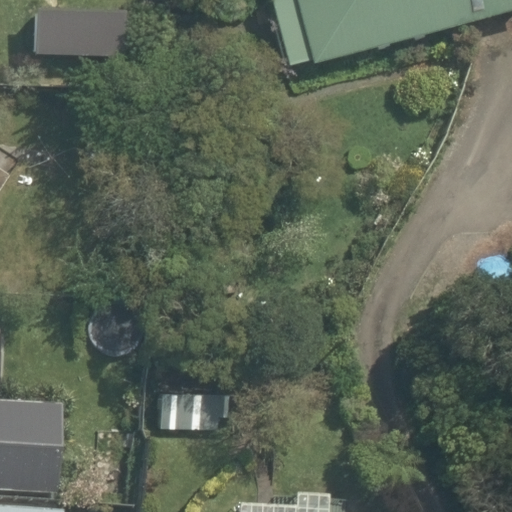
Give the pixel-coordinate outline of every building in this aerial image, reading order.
[(312,70),(511,17),(511,0),(268,0),(288,71),(311,65),(312,70)] [(56,58),(34,59),(34,78),(57,77),(56,58)] [(0,175),(0,195),(9,182),(0,175)] [(227,434),(227,399),(169,399),(169,434),(227,434)] [(342,511),(343,501),(294,499),(293,511),(276,511),(237,510),(237,511),(342,511)]
